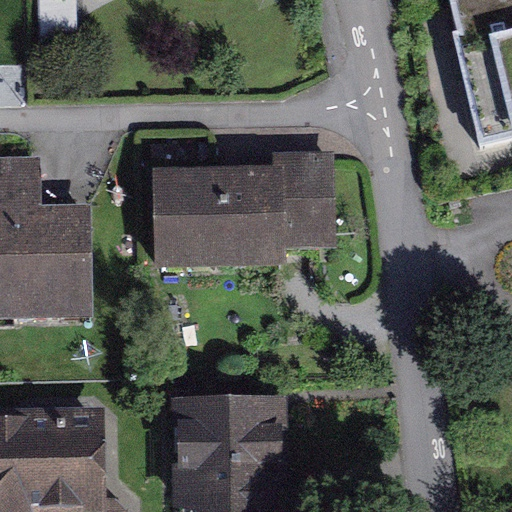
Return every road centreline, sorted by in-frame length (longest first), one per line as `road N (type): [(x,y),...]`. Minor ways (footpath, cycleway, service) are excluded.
road 1 (residential): [(0,116),(384,107)]
road 2 (residential): [(403,253),(435,511)]
road 3 (residential): [(384,107),(403,253)]
